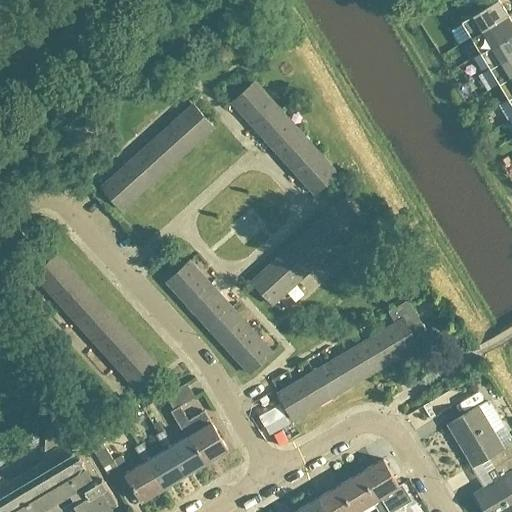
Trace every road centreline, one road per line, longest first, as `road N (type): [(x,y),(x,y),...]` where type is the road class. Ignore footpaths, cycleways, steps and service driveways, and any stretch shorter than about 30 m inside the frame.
road 1 (residential): [(0,248),(27,223),(54,210),(70,214),(207,368),(274,473)]
road 2 (residential): [(274,473),(340,433),(368,426),(411,456),(445,511)]
